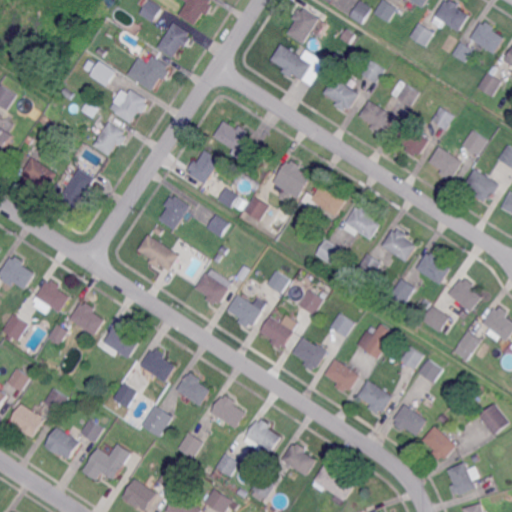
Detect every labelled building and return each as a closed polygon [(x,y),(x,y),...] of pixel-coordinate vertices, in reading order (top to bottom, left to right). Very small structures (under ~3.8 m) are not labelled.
[(156,23),(143,14),(152,0),(165,9),(156,23)] [(215,0),(213,3),(215,5),(210,14),(206,11),(199,24),(182,14),(190,1),(188,0),(215,0)] [(365,24),(352,15),(363,0),(375,8),(365,24)] [(391,22),(377,12),(384,0),(389,0),(401,8),(391,22)] [(430,0),(426,8),(413,0),(430,0)] [(454,0),(462,5),(460,8),(472,16),(462,32),(448,22),(444,29),(434,22),(448,1),(451,2),(452,0),(454,0)] [(323,18),(307,43),(291,33),(299,20),(296,17),(301,9),(305,11),(307,8),(323,18)] [(498,26),(496,30),(508,38),(498,54),(474,38),(484,22),(487,24),(489,20),(498,26)] [(428,46),(413,35),(422,21),(438,32),(428,46)] [(188,46),(185,44),(177,57),(161,47),(177,22),(193,32),(190,36),(193,38),(188,46)] [(467,63),(455,54),(463,42),(476,51),(467,63)] [(305,79),(296,73),(293,76),(285,71),(287,68),(274,59),(284,43),(316,63),(305,79)] [(172,65),(169,69),(173,71),(167,80),(163,77),(155,90),(131,75),(142,57),(151,62),(156,54),(172,65)] [(352,65),(347,62),(351,56),(356,59),(352,65)] [(109,85),(94,74),(103,60),(119,70),(109,85)] [(379,82),(365,73),(374,60),(388,69),(379,82)] [(495,96),(481,87),(490,72),(505,81),(495,96)] [(353,109),(349,107),(347,111),(337,104),(340,100),(327,92),(337,77),(363,94),(353,109)] [(413,106),(394,94),(403,80),(422,93),(413,106)] [(9,109),(0,103),(0,90),(4,84),(19,95),(9,109)] [(145,113),(142,111),(134,122),(119,112),(124,104),(117,100),(128,84),(149,99),(147,102),(151,104),(145,113)] [(72,100),(63,94),(67,88),(76,94),(72,100)] [(388,132),(385,130),(382,134),(373,128),(375,124),(362,116),(373,99),(398,116),(388,132)] [(96,117),(84,109),(90,100),(102,108),(96,117)] [(448,129),(434,120),(444,106),(458,115),(448,129)] [(123,145),(120,143),(112,155),(96,144),(112,121),(128,131),(125,135),(129,137),(123,145)] [(239,130),(242,126),(251,132),(248,136),(265,146),(252,166),(233,154),(236,149),(217,137),(227,121),(239,130)] [(423,155),(419,152),(417,156),(408,150),(410,147),(398,138),(408,123),(433,139),(423,155)] [(4,155),(0,152),(0,125),(16,136),(4,155)] [(481,155),(465,144),(475,129),(491,140),(481,155)] [(32,144),(28,142),(32,136),(36,138),(32,144)] [(456,177),(453,175),(450,179),(441,173),(444,169),(432,161),(442,145),(466,161),(456,177)] [(511,166),(501,159),(510,146),(511,147),(511,166)] [(208,183),(193,173),(194,171),(191,168),(196,160),(200,162),(208,149),(224,160),(208,183)] [(50,189),(38,181),(35,185),(26,179),(29,175),(25,172),(36,157),(60,174),(50,189)] [(304,165),(302,169),(314,177),(301,198),(292,192),(292,198),(287,201),(282,197),(282,191),(287,189),(276,182),(289,160),(292,162),(294,159),(304,165)] [(90,198),(86,196),(78,208),(63,198),(82,168),(98,178),(92,188),(95,190),(90,198)] [(493,200),(490,198),(487,201),(478,195),(481,192),(468,183),(478,168),(503,184),(493,200)] [(339,188),(337,192),(349,200),(339,216),(327,208),(323,213),(304,200),(310,191),(316,195),(324,183),(327,185),(330,182),(339,188)] [(234,208),(221,200),(229,187),(242,195),(234,208)] [(503,208),(511,211),(511,192),(509,191),(503,208)] [(194,205),(178,229),(162,218),(170,207),(166,205),(172,196),(176,198),(178,195),(194,205)] [(244,207),(238,203),(243,197),(248,200),(244,207)] [(263,221),(248,211),(257,197),(272,206),(263,221)] [(373,212),(371,216),(384,224),(374,240),(361,231),(358,236),(347,229),(350,225),(349,224),(359,208),(362,210),(365,206),(373,212)] [(223,237),(210,228),(219,214),(232,223),(223,237)] [(161,234),(156,231),(160,226),(165,229),(161,234)] [(410,234),(407,237),(419,245),(409,261),(385,246),(395,230),(399,232),(401,228),(410,234)] [(326,240),(321,236),(324,232),(329,236),(326,240)] [(173,271),(163,264),(161,268),(152,262),(154,258),(141,250),(152,234),(183,255),(173,271)] [(338,265),(319,253),(329,238),(347,250),(338,265)] [(444,257),(441,260),(453,268),(444,284),(419,269),(429,252),(433,254),(435,251),(444,257)] [(220,261),(216,258),(220,252),(224,254),(220,261)] [(375,276),(361,266),(370,252),(385,262),(375,276)] [(27,261),(25,264),(38,273),(28,288),(16,280),(13,285),(0,277),(13,257),(16,259),(19,255),(27,261)] [(236,282),(223,303),(219,301),(217,305),(208,299),(211,296),(198,288),(209,272),(211,274),(215,268),(236,282)] [(283,295),(269,285),(278,271),(292,280),(283,295)] [(476,284),(474,288),(485,297),(473,312),(451,293),(463,279),(466,281),(469,278),(476,284)] [(64,285),(61,288),(73,296),(63,312),(39,297),(49,280),(53,282),(55,279),(64,285)] [(407,305),(394,295),(405,279),(419,288),(407,305)] [(316,316),(301,306),(312,290),(327,300),(316,316)] [(256,305),(260,299),(269,304),(264,311),(266,311),(256,327),(252,325),(250,328),(241,322),(243,318),(231,310),(241,295),(256,305)] [(429,309),(422,305),(427,298),(434,303),(429,309)] [(98,307),(96,311),(108,319),(98,335),(73,319),(83,303),(87,306),(89,301),(98,307)] [(443,332),(425,320),(435,305),(453,316),(443,332)] [(511,313),(509,317),(511,319),(511,338),(510,341),(485,323),(497,307),(500,310),(503,306),(511,313)] [(466,317),(461,312),(466,308),(470,313),(466,317)] [(349,337),(333,326),(343,312),(358,323),(349,337)] [(21,341),(5,330),(16,314),(32,324),(21,341)] [(302,323),(287,346),(284,345),(281,349),(273,343),(275,339),(263,332),(273,316),(284,322),(289,315),(302,323)] [(62,345),(51,337),(60,323),(72,331),(62,345)] [(132,330),(130,334),(142,342),(132,358),(107,342),(117,326),(120,328),(123,324),(132,330)] [(380,360),(366,351),(367,350),(360,345),(369,330),(370,331),(373,326),(378,329),(374,334),(376,335),(383,324),(397,334),(380,360)] [(469,360),(456,350),(471,330),(485,340),(469,360)] [(320,345),(321,343),(331,351),(316,372),(306,365),(309,361),(296,352),(307,336),(320,345)] [(418,369),(403,359),(412,345),(426,355),(418,369)] [(169,354),(166,358),(179,366),(169,382),(144,366),(154,350),(157,352),(160,348),(169,354)] [(353,390),(350,388),(348,392),(338,386),(341,382),(328,374),(338,358),(363,375),(353,390)] [(436,382),(421,371),(431,358),(446,369),(436,382)] [(24,392),(10,383),(19,369),(33,378),(24,392)] [(204,406),(180,390),(193,370),(205,378),(202,382),(214,390),(204,406)] [(386,412),(383,410),(380,413),(371,408),(374,404),(361,396),(372,380),(396,396),(386,412)] [(130,407),(116,398),(127,381),(141,391),(130,407)] [(0,409),(0,387),(10,394),(0,409)] [(62,409),(48,401),(56,388),(70,397),(62,409)] [(240,428),(215,412),(227,393),(239,401),(237,404),(250,413),(240,428)] [(511,422),(497,435),(481,415),(497,402),(511,420),(511,422)] [(37,436),(26,429),(27,428),(14,419),(26,403),(49,419),(37,436)] [(163,435),(146,424),(159,404),(176,416),(163,435)] [(420,435),(408,427),(406,430),(397,424),(399,421),(397,419),(407,404),(431,420),(420,435)] [(446,423),(440,418),(445,413),(451,418),(446,423)] [(98,439),(84,430),(92,418),(105,427),(98,439)] [(273,425),(271,429),(284,437),(274,453),(265,447),(262,451),(247,441),(250,437),(249,437),(259,421),(262,423),(264,419),(273,425)] [(448,459),(445,456),(442,460),(434,452),(437,449),(426,439),(438,425),(460,445),(448,459)] [(73,459),(64,453),(63,454),(49,444),(60,426),(84,441),(73,459)] [(196,458),(181,448),(192,432),(207,442),(196,458)] [(118,480),(105,471),(100,479),(86,470),(102,447),(113,455),(122,442),(136,452),(118,480)] [(309,450),(307,453),(319,461),(308,477),(285,461),(295,445),(298,447),(301,444),(309,450)] [(233,476),(219,466),(228,453),(243,462),(233,476)] [(476,463),(473,457),(478,454),(481,460),(476,463)] [(462,495),(461,492),(457,494),(453,485),(457,483),(450,469),(467,461),(479,487),(462,495)] [(175,489),(161,480),(172,464),(186,473),(175,489)] [(347,500),(328,488),(326,491),(315,484),(328,465),(358,485),(347,500)] [(269,499),(255,489),(264,475),(278,485),(269,499)] [(149,510),(142,504),(140,506),(127,497),(139,478),(161,493),(149,510)] [(246,496),(239,491),(242,486),(249,490),(246,496)] [(229,511),(222,511),(208,502),(217,489),(236,502),(229,511)] [(204,511),(171,511),(170,511),(181,493),(206,509),(204,511)] [(467,511),(466,508),(483,502),(486,511),(467,511)]
